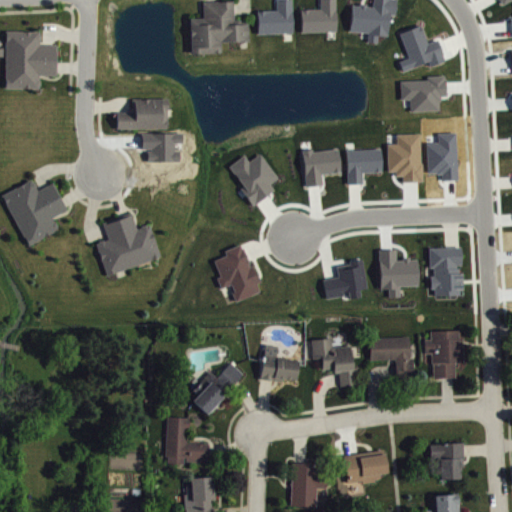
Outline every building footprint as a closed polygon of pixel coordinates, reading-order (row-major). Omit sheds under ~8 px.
[(231,0),(200,1),(201,17),(188,18),(189,52),(220,51),(219,42),(246,40),(245,21),(238,21),(238,19),(232,19),(231,0)] [(511,0),(498,0),(503,8),(511,3),(511,0)] [(351,37),(369,38),(369,48),(379,48),(379,41),(389,41),(390,20),(397,20),(398,3),(375,2),(374,11),(352,10),(351,37)] [(302,37),(338,36),(337,3),(321,4),(322,14),(302,15),(302,37)] [(258,16),(259,39),(294,38),(293,4),(278,5),(278,16),(258,16)] [(4,87),(5,31),(38,32),(38,34),(39,35),(39,39),(37,41),(37,44),(55,45),(55,75),(38,74),(37,79),(39,81),(39,85),(37,86),(37,88),(4,87)] [(401,38),(410,63),(400,67),(404,76),(430,67),(432,71),(447,65),(440,45),(429,48),(423,31),(401,38)] [(402,86),(403,105),(412,105),(412,117),(442,116),(441,102),(448,102),(447,81),(429,81),(429,85),(402,86)] [(114,112),(114,128),(164,127),(164,98),(129,98),(129,112),(114,112)] [(404,187),(424,186),(422,139),(398,140),(399,149),(388,150),(389,179),(404,179),(404,187)] [(304,157),(307,192),(324,190),(323,179),(342,177),(340,153),(304,157)] [(347,155),(349,190),(364,189),(364,178),(383,178),(383,154),(347,155)] [(246,160),(230,172),(246,192),(242,194),(255,211),(276,195),(271,189),(280,183),(261,159),(251,167),(246,160)] [(0,196),(0,194),(29,179),(30,180),(32,181),(34,185),(33,187),(35,190),(51,182),(65,210),(49,217),(51,221),(54,222),(56,225),(55,227),(57,229),(26,244),(0,196)] [(93,243),(96,242),(96,240),(101,239),(103,240),(106,239),(100,222),(129,212),(135,228),(138,227),(139,225),(143,223),(145,224),(147,223),(159,256),(105,275),(93,243)] [(238,306),(262,297),(245,249),(226,256),(228,261),(215,266),(224,293),(232,290),(238,306)] [(463,253),(432,253),(432,282),(433,282),(434,301),(464,301),(464,279),(460,279),(460,271),(463,271),(463,253)] [(380,255),(381,295),(390,294),(390,302),(402,302),(401,291),(420,291),(419,264),(397,264),(397,255),(380,255)] [(325,285),(327,303),(351,300),(351,304),(363,302),(361,294),(368,293),(364,266),(338,270),(340,282),(325,285)] [(422,338),(422,353),(429,353),(429,363),(431,363),(432,377),(453,377),(453,362),(462,361),(461,338),(459,338),(458,329),(428,330),(428,338),(422,338)] [(367,360),(393,359),(394,378),(412,377),(411,357),(408,357),(406,336),(366,337),(367,360)] [(308,339),(311,358),(319,358),(320,369),(331,368),(331,371),(333,371),(333,373),(337,372),(339,385),(357,384),(355,367),(350,367),(348,345),(330,347),(329,337),(308,339)] [(263,343),(261,361),(260,360),(258,378),(280,381),(281,378),(293,380),(296,360),(275,357),(276,345),(263,343)] [(205,414),(191,399),(196,394),(192,389),(209,371),(215,376),(229,362),(242,374),(233,384),(231,384),(205,414)] [(165,416),(163,456),(166,456),(166,462),(182,463),(183,457),(185,457),(185,460),(207,462),(208,443),(185,442),(186,427),(188,427),(188,417),(165,416)] [(461,441),(461,466),(457,466),(458,478),(438,479),(438,466),(429,466),(428,444),(436,444),(436,442),(461,441)] [(341,455),(345,481),(360,480),(360,482),(373,480),(373,478),(378,477),(377,473),(385,472),(382,449),(341,455)] [(289,505),(313,506),(314,487),(324,487),(325,468),(314,467),(314,463),(290,462),(289,505)] [(188,477),(190,500),(192,499),(193,509),(192,509),(192,511),(210,511),(209,498),(211,498),(212,494),(210,475),(188,477)] [(455,492),(456,511),(424,511),(424,510),(433,509),(431,494),(455,492)]
